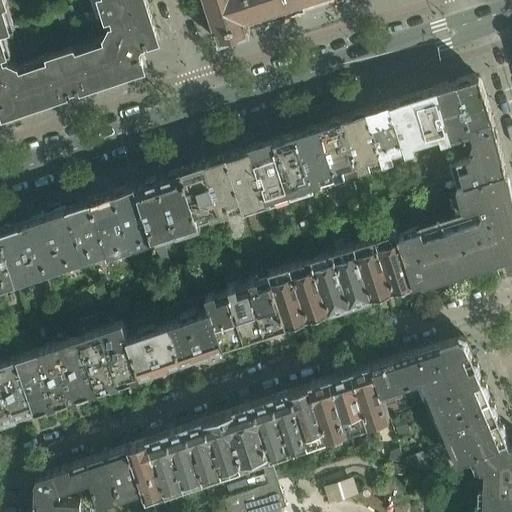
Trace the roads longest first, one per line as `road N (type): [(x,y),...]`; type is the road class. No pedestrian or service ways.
road 1 (residential): [(0,472),(20,456),(511,296)]
road 2 (secondary): [(208,106),(480,19)]
road 3 (secondary): [(0,177),(208,106)]
